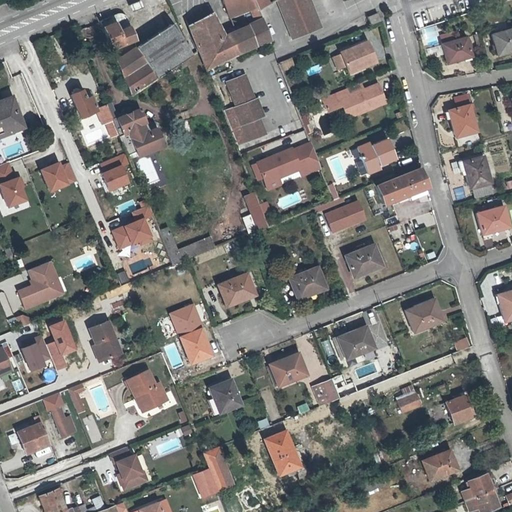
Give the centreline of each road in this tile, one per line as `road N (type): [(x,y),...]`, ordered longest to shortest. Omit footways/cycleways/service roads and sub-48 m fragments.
road 1 (residential): [(249,340),(457,265)]
road 2 (residential): [(457,265),(416,89)]
road 3 (residential): [(511,435),(457,265)]
road 4 (unknown): [(0,408),(73,373),(76,312)]
